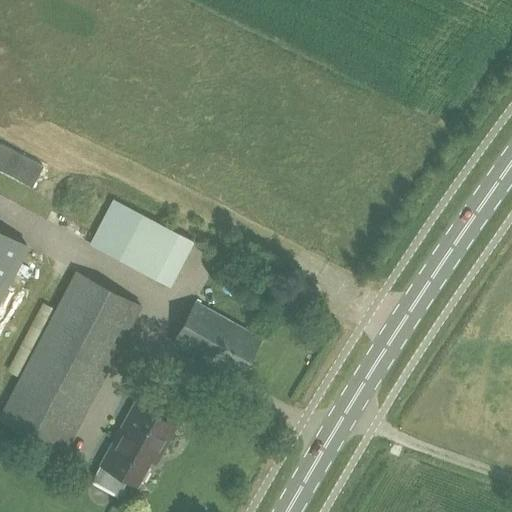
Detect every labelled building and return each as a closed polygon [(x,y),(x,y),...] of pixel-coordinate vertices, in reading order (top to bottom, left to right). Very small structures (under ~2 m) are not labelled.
[(43,166),(0,143),(0,169),(32,187),(43,166)] [(191,238),(139,211),(116,256),(168,283),(191,238)] [(0,287),(22,244),(0,232),(0,287)] [(0,417),(0,418),(64,452),(141,304),(76,271),(0,417)] [(293,293),(308,301),(315,287),(300,279),(293,293)] [(173,341),(239,378),(261,338),(195,301),(173,341)] [(135,403),(123,425),(93,479),(119,493),(127,478),(136,484),(139,480),(143,480),(148,470),(146,466),(155,451),(160,453),(175,425),(135,403)] [(42,445),(28,437),(13,463),(28,470),(42,445)]
